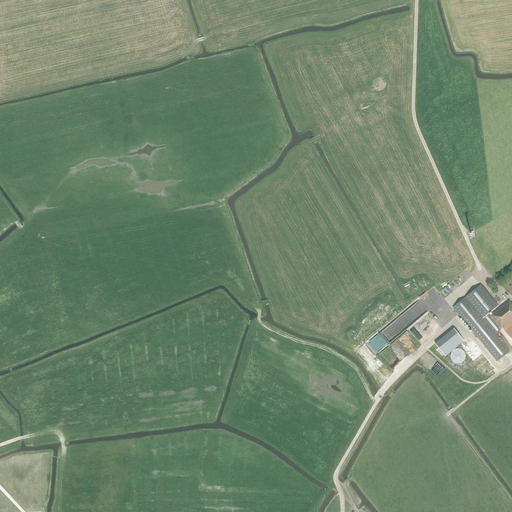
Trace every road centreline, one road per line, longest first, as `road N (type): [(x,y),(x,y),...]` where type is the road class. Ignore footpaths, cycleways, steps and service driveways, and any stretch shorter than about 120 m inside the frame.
road 1 (track): [(342,511),(336,469),(385,386),(454,320)]
road 2 (track): [(447,414),(500,371),(454,320)]
road 3 (track): [(0,445),(61,436),(56,511)]
